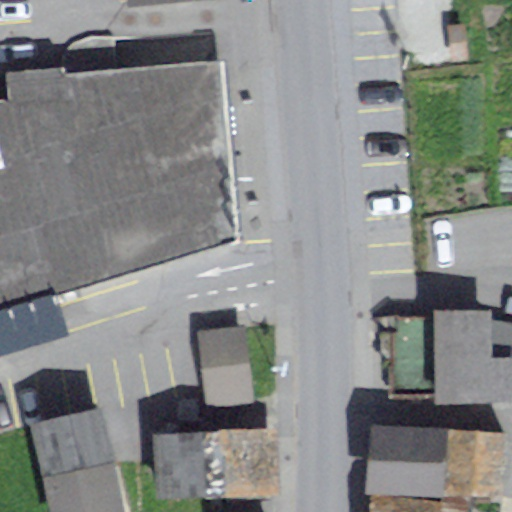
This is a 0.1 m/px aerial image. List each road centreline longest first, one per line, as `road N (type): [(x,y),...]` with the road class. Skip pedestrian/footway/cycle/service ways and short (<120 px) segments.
road 1 (secondary): [(306,0),(326,511)]
road 2 (unknown): [(0,335),(279,242)]
